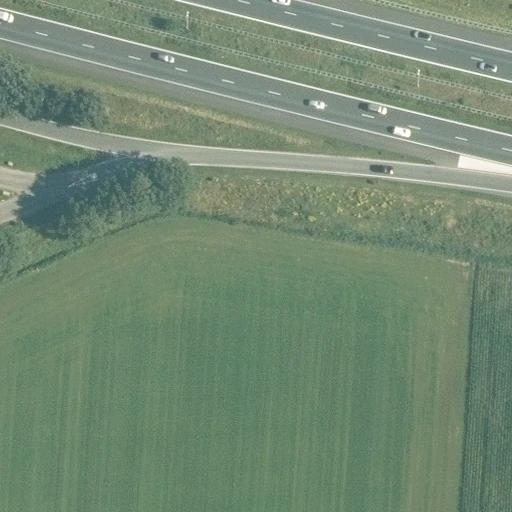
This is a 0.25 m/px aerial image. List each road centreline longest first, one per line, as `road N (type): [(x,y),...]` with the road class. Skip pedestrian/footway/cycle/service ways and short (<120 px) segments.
road 1 (motorway): [(0,22),(511,150)]
road 2 (motorway): [(511,67),(239,0)]
road 3 (motorway): [(309,163),(511,183)]
